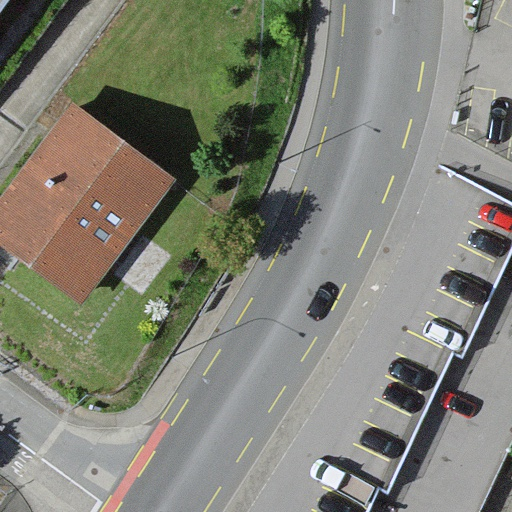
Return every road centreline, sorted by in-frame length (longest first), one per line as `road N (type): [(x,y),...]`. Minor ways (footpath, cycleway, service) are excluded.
road 1 (primary): [(169,511),(283,335),(361,171),(391,0)]
road 2 (unknown): [(511,350),(430,511)]
